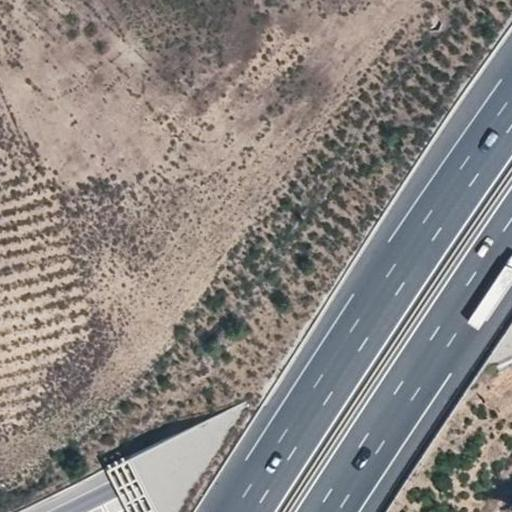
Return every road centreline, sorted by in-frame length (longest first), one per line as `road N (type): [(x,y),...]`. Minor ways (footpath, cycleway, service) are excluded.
road 1 (motorway): [(511,112),(242,511)]
road 2 (tertiary): [(121,511),(511,317)]
road 3 (motorway): [(327,511),(511,236)]
